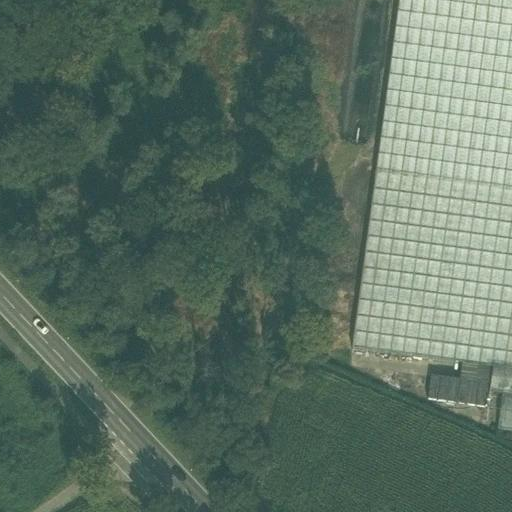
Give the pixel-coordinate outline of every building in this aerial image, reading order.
[(511,0),(398,0),(376,174),(511,192),(511,0)] [(492,370),(505,371),(511,318),(511,192),(376,174),(352,351),(461,366),(492,370)] [(490,387),(492,370),(461,366),(459,383),(490,387)] [(511,372),(505,371),(492,370),(490,387),(489,394),(502,395),(511,396),(511,372)] [(490,387),(459,383),(431,379),(428,401),(487,409),(489,394),(490,387)] [(511,434),(511,396),(502,395),(497,433),(511,434)]
